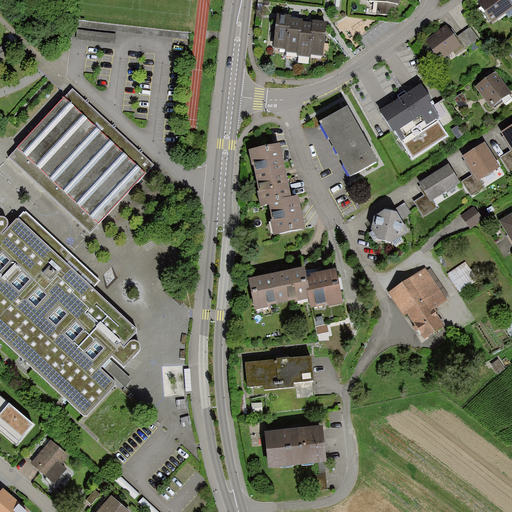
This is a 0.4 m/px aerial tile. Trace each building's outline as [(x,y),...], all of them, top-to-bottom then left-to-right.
[(400,4),(400,0),(373,0),(378,1),(377,13),(389,14),(390,12),(396,13),(397,3),(400,4)] [(511,0),(480,0),(478,2),(493,22),(505,12),(509,17),(511,14),(511,0)] [(291,15),(277,14),(274,48),(285,49),(287,28),(290,29),(291,17),(291,15)] [(302,19),(291,17),(290,29),(287,28),(285,49),(285,51),(296,52),(299,32),(301,32),(302,21),(302,19)] [(313,20),(312,22),(311,33),(313,34),(311,54),(322,55),(326,21),(313,20)] [(312,22),(302,21),(301,32),(299,32),(296,52),(296,55),(311,57),(311,54),(313,34),(311,33),(312,22)] [(447,24),(426,39),(442,60),(454,51),(457,55),(480,38),(471,25),(456,36),(447,24)] [(496,72),(476,86),(490,107),(511,93),(496,72)] [(420,85),(379,111),(393,133),(396,131),(413,158),(448,135),(438,119),(441,117),(420,85)] [(155,166),(73,88),(8,156),(90,234),(155,166)] [(348,107),(320,123),(349,176),(377,161),(348,107)] [(511,125),(501,132),(504,136),(502,138),(510,151),(501,157),(509,171),(511,168),(511,125)] [(458,126),(451,130),(458,139),(464,134),(458,126)] [(485,143),(463,157),(473,174),(463,181),(471,195),(484,186),(480,180),(500,167),(485,143)] [(275,145),(249,151),(252,163),(254,163),(259,190),(257,191),(260,205),(270,203),(273,220),(271,220),(274,233),(304,227),(299,202),(298,195),(290,197),(284,162),(280,145),(275,145)] [(461,183),(449,164),(419,182),(421,185),(419,187),(425,195),(414,202),(424,217),(437,208),(433,200),(461,183)] [(405,202),(395,209),(397,211),(402,219),(412,213),(405,202)] [(473,206),(461,216),(471,229),(483,219),(473,206)] [(402,219),(397,211),(385,209),(374,216),(371,227),(378,239),(391,242),(409,232),(402,219)] [(511,212),(500,220),(509,235),(508,236),(511,243),(511,212)] [(0,337),(85,416),(118,382),(125,388),(133,380),(122,370),(144,346),(134,336),(139,330),(18,217),(11,224),(1,214),(0,214),(0,337)] [(466,262),(448,274),(460,291),(478,279),(466,262)] [(275,273),(248,279),(255,309),(268,306),(268,305),(296,299),(296,301),(309,298),(311,307),(328,303),(329,306),(344,303),(336,267),(320,271),(306,274),(304,267),(275,273)] [(424,268),(388,293),(404,316),(408,314),(415,324),(413,326),(417,332),(419,331),(425,339),(445,326),(433,309),(447,300),(445,297),(448,295),(430,268),(426,271),(424,268)] [(327,325),(316,327),(318,335),(329,333),(327,325)] [(310,357),(246,364),(248,388),(263,386),(264,390),(296,387),(295,383),(313,382),(310,357)] [(497,361),(490,365),(495,374),(502,370),(497,361)] [(34,424),(0,395),(0,429),(17,444),(34,424)] [(322,425),(265,432),(269,468),(327,463),(322,425)] [(69,455),(50,439),(30,463),(54,483),(66,468),(62,464),(69,455)] [(325,474),(310,476),(312,491),(327,489),(325,474)] [(30,511),(31,511),(3,488),(2,489),(0,488),(0,511),(30,511)] [(100,494),(95,490),(87,499),(92,504),(100,494)] [(129,511),(111,496),(96,511),(129,511)]
